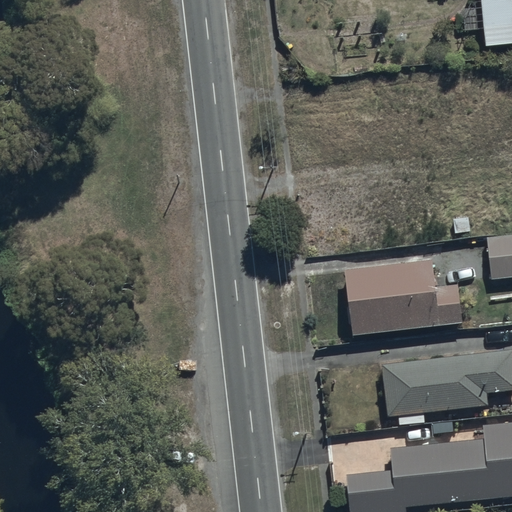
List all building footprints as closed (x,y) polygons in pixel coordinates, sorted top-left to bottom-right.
[(511,0),(480,0),(485,55),(511,52),(511,0)] [(426,184),(344,193),(350,248),(442,238),(440,224),(431,225),(426,184)] [(511,237),(487,240),(491,284),(511,282),(511,237)] [(433,268),(345,278),(352,343),(463,331),(458,290),(436,293),(433,268)] [(424,428),(423,420),(488,413),(487,399),(511,396),(511,357),(382,371),(388,423),(398,422),(399,431),(424,428)] [(485,448),(392,456),(393,477),(346,481),(348,511),(413,511),(511,503),(511,430),(484,433),(485,448)]
